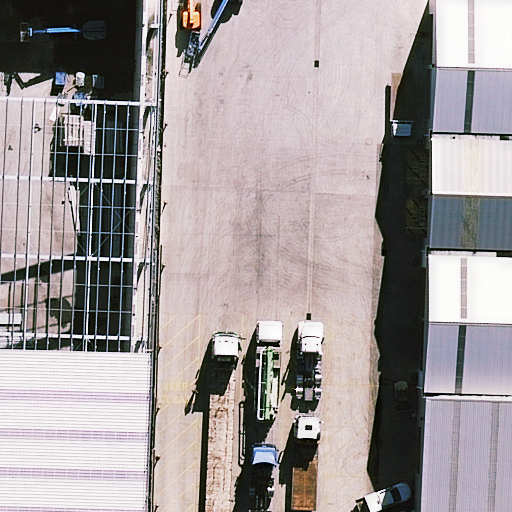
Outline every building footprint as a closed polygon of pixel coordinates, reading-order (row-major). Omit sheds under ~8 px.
[(130,511),(150,0),(0,0),(0,511),(130,511)] [(511,0),(418,0),(415,129),(511,131),(511,0)] [(411,246),(511,248),(511,131),(415,129),(411,246)] [(511,248),(411,246),(407,389),(511,392),(511,248)] [(511,511),(511,392),(407,389),(402,511),(511,511)]
